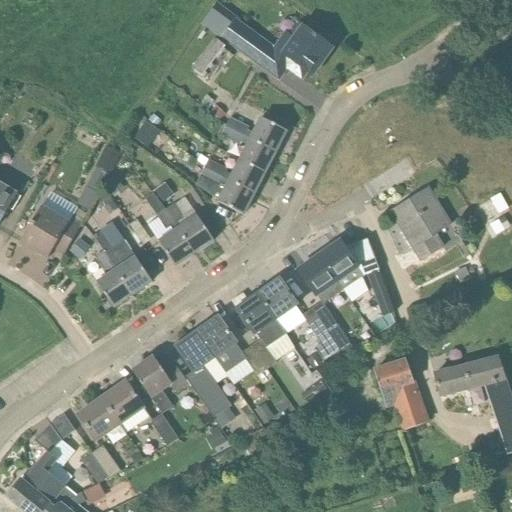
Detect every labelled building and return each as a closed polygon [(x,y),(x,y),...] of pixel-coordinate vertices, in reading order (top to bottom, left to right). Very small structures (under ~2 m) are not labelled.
[(273,46),(236,19),(216,4),(200,25),(220,39),(221,38),(278,79),(286,68),(299,77),(304,70),(311,76),(331,48),(301,26),(293,38),(285,32),(273,46)] [(232,56),(223,49),(225,46),(213,37),(190,68),(202,77),(204,74),(210,78),(220,65),(224,68),(232,56)] [(214,102),(206,97),(199,106),(207,112),(214,102)] [(216,106),(211,113),(220,120),(225,114),(216,106)] [(162,122),(154,115),(149,121),(157,128),(162,122)] [(225,127),(276,153),(287,132),(260,118),(254,131),(229,119),(225,127)] [(161,133),(145,121),(133,138),(148,150),(161,133)] [(265,174),(276,153),(225,127),(221,136),(231,141),(225,153),(239,160),(265,174)] [(96,168),(98,169),(108,175),(110,176),(121,154),(106,147),(96,168)] [(254,195),(265,174),(239,160),(231,176),(226,174),(228,170),(208,161),(204,169),(254,195)] [(86,189),(97,195),(108,175),(98,169),(86,189)] [(244,216),(254,195),(204,169),(200,177),(224,189),(217,202),(244,216)] [(115,198),(124,189),(113,176),(103,185),(115,198)] [(0,222),(6,212),(11,214),(21,197),(17,195),(17,194),(0,183),(0,222)] [(173,196),(165,184),(153,192),(154,194),(160,204),(173,196)] [(437,235),(451,226),(428,189),(390,213),(421,263),(445,248),(437,235)] [(165,211),(160,204),(154,194),(146,199),(158,218),(147,225),(175,267),(194,254),(165,211)] [(489,200),(498,215),(508,209),(499,194),(489,200)] [(113,202),(104,208),(109,215),(118,209),(113,202)] [(184,218),(174,205),(173,205),(165,211),(194,254),(214,241),(194,211),(184,218)] [(48,260),(53,251),(64,256),(81,225),(71,219),(70,222),(42,206),(20,243),(48,260)] [(498,220),(489,225),(495,236),(503,231),(498,220)] [(123,239),(112,247),(102,232),(94,238),(104,252),(132,295),(152,283),(123,239)] [(79,239),(71,251),(80,260),(90,247),(79,239)] [(345,247),(341,242),(319,256),(343,291),(364,276),(364,275),(368,274),(379,270),(366,239),(345,247)] [(113,308),(132,295),(104,252),(95,257),(106,277),(97,284),(113,308)] [(319,298),(322,303),(323,305),(343,291),(319,256),(298,271),(317,299),(319,298)] [(465,268),(455,272),(459,282),(469,279),(465,268)] [(377,300),(388,296),(379,270),(368,274),(377,300)] [(278,323),(299,308),(279,280),(258,294),(278,323)] [(286,335),(278,323),(258,294),(237,309),(256,337),(257,336),(262,343),(252,350),(266,371),(276,363),(266,348),(286,335)] [(323,305),(322,303),(312,310),(327,333),(337,347),(347,340),(323,305)] [(318,339),(327,333),(312,310),(302,316),(318,339)] [(237,346),(238,346),(218,318),(197,333),(226,375),(246,361),(257,377),(266,371),(252,350),(244,356),(237,346)] [(215,383),(226,375),(197,333),(175,347),(193,373),(184,378),(189,386),(190,385),(213,419),(231,406),(215,383)] [(337,347),(327,333),(318,339),(321,344),(314,349),(324,365),(341,353),(337,347)] [(315,354),(306,360),(312,369),(321,364),(315,354)] [(172,360),(160,368),(153,358),(132,372),(161,415),(173,408),(162,391),(171,385),(176,394),(189,386),(184,378),(184,379),(172,360)] [(511,397),(507,382),(503,383),(497,360),(434,376),(440,399),(485,388),(507,457),(511,455),(511,397)] [(412,383),(413,383),(406,362),(374,372),(385,407),(395,405),(404,432),(415,428),(426,424),(412,383)] [(322,382),(310,387),(316,399),(328,393),(322,382)] [(150,418),(144,409),(126,383),(102,399),(120,424),(127,433),(150,418)] [(95,442),(120,424),(102,399),(77,416),(95,442)] [(254,411),(264,425),(275,418),(265,404),(254,411)] [(222,430),(236,421),(229,410),(215,419),(222,430)] [(179,439),(164,419),(162,416),(151,423),(153,427),(167,447),(179,439)] [(61,442),(51,426),(36,445),(48,452),(61,442)] [(212,452),(227,444),(220,432),(211,436),(205,440),(212,452)] [(254,440),(240,447),(250,464),(263,457),(254,440)] [(458,441),(422,454),(431,478),(466,465),(458,441)] [(109,480),(121,472),(103,446),(91,454),(102,469),(107,477),(109,480)] [(49,473),(57,461),(48,452),(23,484),(19,481),(6,498),(18,508),(49,473)] [(140,454),(131,459),(135,466),(144,460),(140,454)] [(504,459),(489,464),(494,478),(509,472),(505,460),(504,459)] [(102,469),(92,476),(97,484),(107,477),(102,469)] [(23,511),(53,511),(70,491),(49,473),(18,508),(23,511)] [(81,494),(76,496),(70,491),(53,511),(87,511),(81,507),(86,503),(81,494)]
